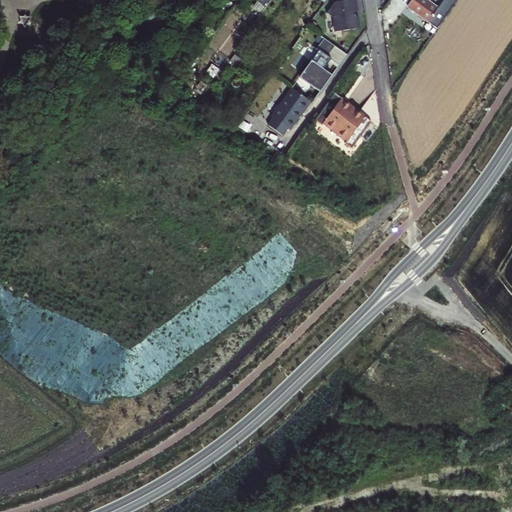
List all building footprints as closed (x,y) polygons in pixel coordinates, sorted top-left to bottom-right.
[(336,16),(338,29),(358,26),(356,8),(358,7),(356,0),(335,0),(328,10),(336,16)] [(409,10),(436,29),(457,0),(441,0),(435,8),(423,0),(409,0),(405,6),(410,9),(409,10)] [(155,30),(165,20),(154,9),(144,19),(155,30)] [(312,59),(300,76),(321,90),(334,74),(326,68),(332,58),(328,55),(336,45),(324,37),(317,48),(321,51),(314,61),(312,59)] [(240,62),(234,58),(229,64),(235,69),(240,62)] [(304,113),(312,100),(292,87),(280,105),(278,106),(274,111),(275,114),(273,117),(275,118),(270,125),(286,135),(291,128),(292,129),(303,112),(304,113)] [(354,104),(334,90),(314,117),(323,122),(324,120),(335,129),(354,104)] [(374,118),(354,104),(335,129),(347,138),(346,140),(354,146),(374,118)]
